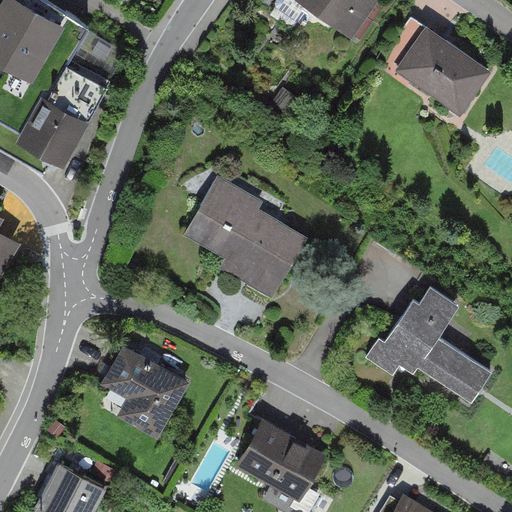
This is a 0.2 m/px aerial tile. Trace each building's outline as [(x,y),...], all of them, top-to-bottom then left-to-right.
[(0,0),(0,71),(24,85),(56,27),(5,0),(0,0)] [(387,0),(299,0),(357,42),(387,0)] [(495,74),(423,22),(389,70),(461,121),(495,74)] [(19,147),(62,170),(107,89),(64,65),(19,147)] [(308,233),(210,179),(179,234),(277,288),(308,233)] [(0,276),(28,227),(0,211),(0,276)] [(494,363),(441,330),(458,303),(422,281),(385,341),(473,396),(494,363)] [(194,385),(124,345),(90,406),(160,445),(194,385)] [(301,511),(332,458),(262,417),(229,473),(296,511),(301,511)] [(95,511),(109,490),(56,460),(26,511),(95,511)] [(431,511),(399,491),(385,511),(431,511)]
